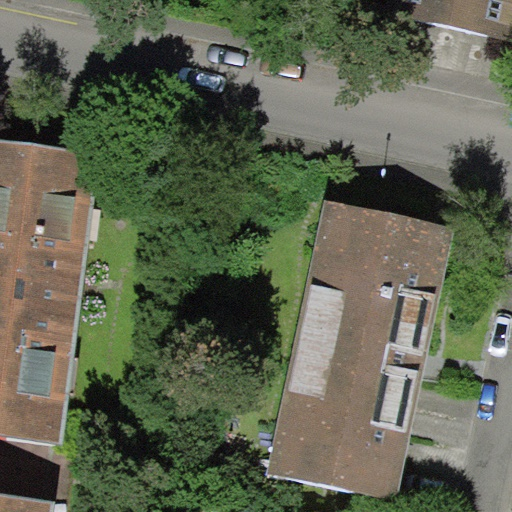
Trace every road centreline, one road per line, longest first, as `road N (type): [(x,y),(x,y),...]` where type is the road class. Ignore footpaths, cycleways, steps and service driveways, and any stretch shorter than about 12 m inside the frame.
road 1 (residential): [(511,154),(0,41)]
road 2 (residential): [(511,371),(481,511)]
